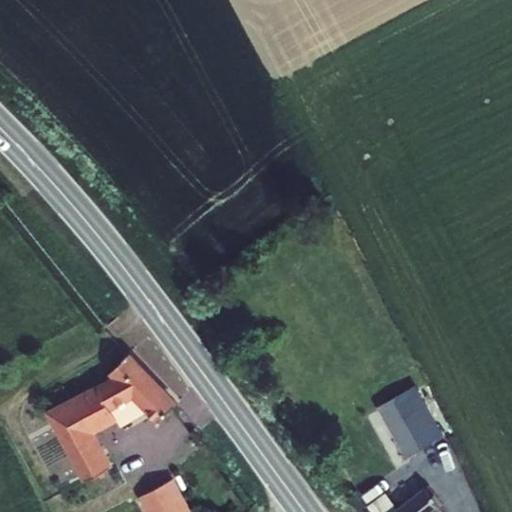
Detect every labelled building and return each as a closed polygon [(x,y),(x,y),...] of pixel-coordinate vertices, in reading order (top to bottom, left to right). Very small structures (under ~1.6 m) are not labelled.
[(104,473),(128,461),(104,422),(127,408),(132,417),(161,400),(171,412),(189,399),(147,346),(128,362),(135,371),(93,393),(67,408),(104,473)] [(437,399),(419,410),(438,441),(455,430),(437,399)] [(419,410),(403,420),(422,451),(438,441),(419,410)] [(213,511),(193,474),(172,485),(187,511),(213,511)] [(403,511),(468,511),(470,511),(442,479),(418,500),(403,511)] [(373,501),(378,511),(381,511),(399,503),(392,490),(373,501)]
